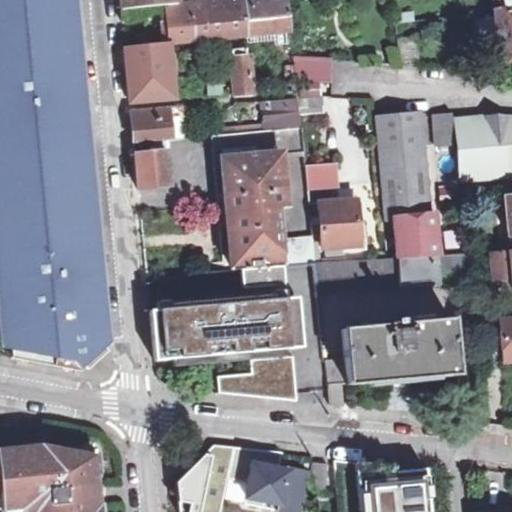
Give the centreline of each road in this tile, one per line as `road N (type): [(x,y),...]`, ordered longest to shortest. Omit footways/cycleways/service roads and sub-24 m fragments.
road 1 (residential): [(96,0),(136,413)]
road 2 (residential): [(136,413),(450,447)]
road 3 (residential): [(511,98),(344,84)]
road 4 (residential): [(0,386),(136,413)]
